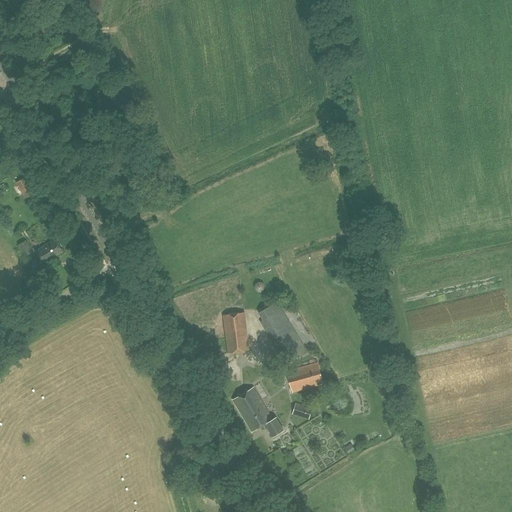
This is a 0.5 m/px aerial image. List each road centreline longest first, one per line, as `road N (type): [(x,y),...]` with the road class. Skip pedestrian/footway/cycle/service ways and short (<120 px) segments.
road 1 (unclassified): [(267,511),(121,265)]
road 2 (unclassified): [(121,265),(0,56)]
road 3 (unclassified): [(0,339),(121,265)]
